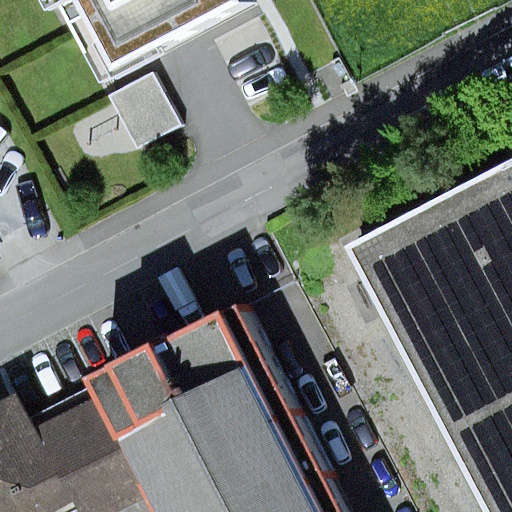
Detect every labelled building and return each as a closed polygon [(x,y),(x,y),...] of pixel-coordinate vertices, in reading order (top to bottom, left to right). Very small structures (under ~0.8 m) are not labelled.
[(243,0),(87,0),(122,66),(244,1),(243,0)] [(167,68),(121,86),(143,143),(189,125),(167,68)] [(511,511),(511,174),(360,254),(497,511),(511,511)] [(346,511),(246,312),(107,382),(113,396),(162,489),(173,511),(346,511)] [(0,511),(56,511),(85,497),(49,430),(29,390),(0,405),(0,511)] [(85,497),(92,511),(118,511),(162,489),(113,396),(49,430),(85,497)]
